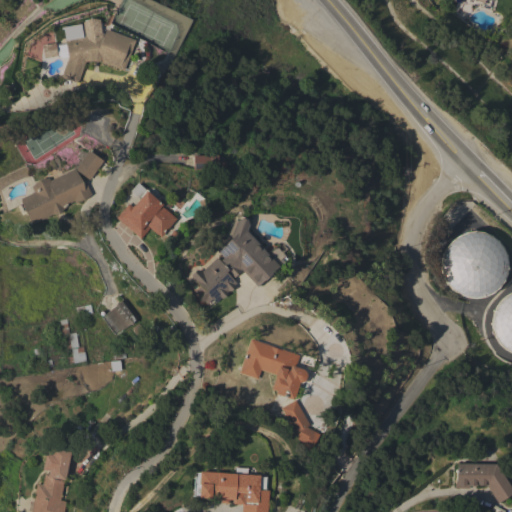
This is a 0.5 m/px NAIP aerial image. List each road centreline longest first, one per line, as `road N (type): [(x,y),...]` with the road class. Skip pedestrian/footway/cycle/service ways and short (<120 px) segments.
road 1 (residential): [(136,114),(103,214),(144,286),(189,328),(197,376),(180,422),(130,474),(112,511)]
road 2 (residential): [(467,162),(412,242),(419,289),(438,333),(433,371),(333,511)]
road 3 (secondary): [(327,0),(467,162)]
